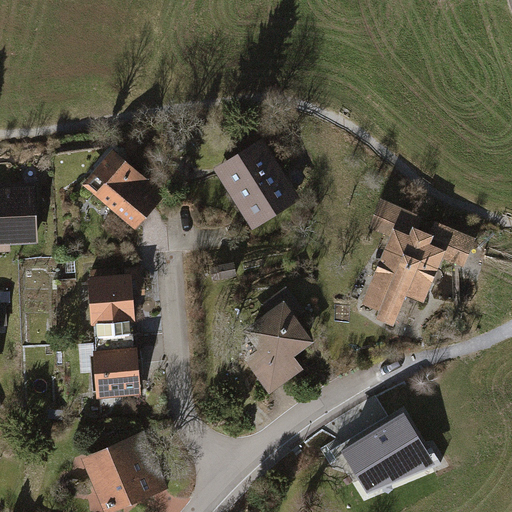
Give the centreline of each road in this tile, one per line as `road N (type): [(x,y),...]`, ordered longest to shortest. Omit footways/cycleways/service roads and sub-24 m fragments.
road 1 (track): [(0,133),(226,104),(300,104),(345,123),(437,195),(511,225)]
road 2 (residential): [(228,478),(182,404),(169,254)]
road 3 (track): [(326,402),(511,326)]
road 4 (residential): [(228,478),(326,402)]
